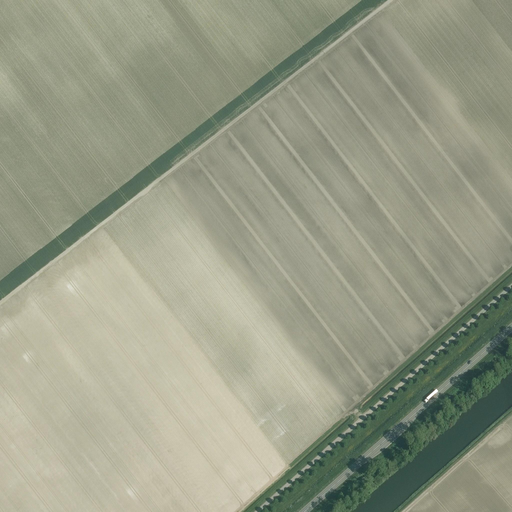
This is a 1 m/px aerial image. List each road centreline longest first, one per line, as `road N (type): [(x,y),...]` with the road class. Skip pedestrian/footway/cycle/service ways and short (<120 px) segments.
road 1 (unclassified): [(256,511),(511,285)]
road 2 (trunk): [(304,511),(511,326)]
